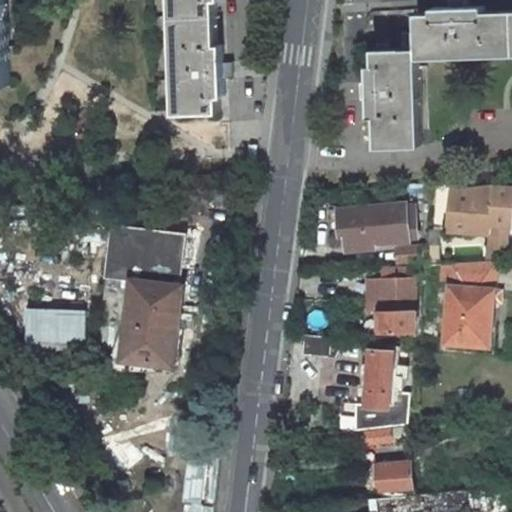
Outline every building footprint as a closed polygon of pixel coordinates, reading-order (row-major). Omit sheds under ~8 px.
[(0,0),(0,85),(11,85),(9,0),(0,0)] [(172,0),(177,113),(222,112),(221,96),(226,96),(226,78),(235,78),(234,61),(225,62),(224,44),(219,44),(217,0),(172,0)] [(434,6),(435,12),(419,12),(419,31),(407,30),(404,47),(375,48),(376,64),(370,64),(371,81),(362,82),(363,99),(371,98),(372,116),(378,115),(379,146),(424,144),(421,57),(511,53),(511,9),(486,10),(485,4),(469,5),(468,0),(451,0),(452,5),(434,6)] [(511,186),(495,185),(452,190),(449,228),(492,232),(493,222),(508,223),(511,223),(511,186)] [(417,202),(407,203),(409,219),(419,218),(417,202)] [(418,237),(419,218),(409,219),(407,203),(339,210),(342,235),(347,235),(349,249),(371,247),(371,243),(411,239),(411,237),(418,237)] [(493,222),(492,232),(490,256),(505,256),(508,223),(493,222)] [(170,363),(174,327),(179,328),(184,285),(182,285),(188,234),(115,225),(109,277),(135,279),(126,357),(170,363)] [(424,261),(423,247),(399,248),(400,263),(424,261)] [(453,262),(451,285),(447,342),(489,345),(490,327),(492,328),(494,302),(495,289),(498,260),(453,262)] [(418,336),(416,265),(382,267),(382,277),(382,308),(382,332),(412,332),(412,337),(418,336)] [(370,308),(382,308),(382,277),(369,277),(370,308)] [(503,290),(495,289),(494,302),(502,303),(503,290)] [(28,306),(28,346),(88,346),(88,306),(28,306)] [(308,326),(327,329),(330,311),(311,308),(308,326)] [(170,363),(175,363),(179,328),(174,327),(170,363)] [(342,339),(307,335),(306,353),(340,356),(342,339)] [(395,351),(373,349),(369,403),(357,402),(355,430),(410,425),(413,392),(405,391),(406,376),(410,376),(411,365),(400,364),(400,368),(394,367),(395,351)] [(175,406),(180,434),(199,430),(194,403),(175,406)] [(395,430),(367,432),(368,444),(396,441),(395,430)] [(182,511),(206,511),(214,454),(190,451),(182,511)] [(414,490),(412,462),(378,465),(380,493),(409,490),(414,490)] [(508,498),(507,487),(472,490),(473,502),(508,498)] [(474,511),(473,502),(472,490),(415,495),(409,496),(380,498),(381,511),(474,511)]
